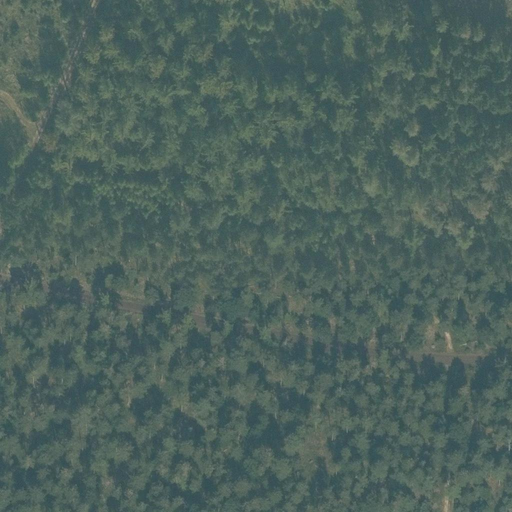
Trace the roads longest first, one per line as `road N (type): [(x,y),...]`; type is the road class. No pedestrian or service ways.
road 1 (track): [(0,100),(32,143),(62,156),(213,185),(254,203),(511,231)]
road 2 (track): [(376,0),(364,212),(369,237),(448,333),(445,511)]
road 3 (track): [(511,359),(410,359),(0,281)]
road 4 (track): [(0,218),(95,0)]
